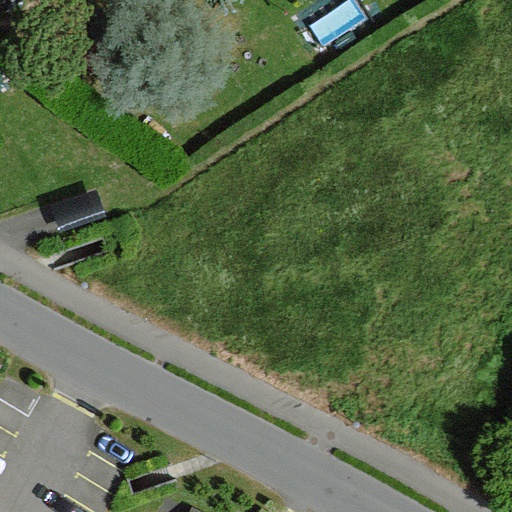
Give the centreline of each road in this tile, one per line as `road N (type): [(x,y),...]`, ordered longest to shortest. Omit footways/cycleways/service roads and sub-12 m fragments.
road 1 (motorway): [(511,137),(0,322)]
road 2 (motorway): [(0,506),(167,461),(511,339)]
road 3 (unclassified): [(0,304),(379,511)]
